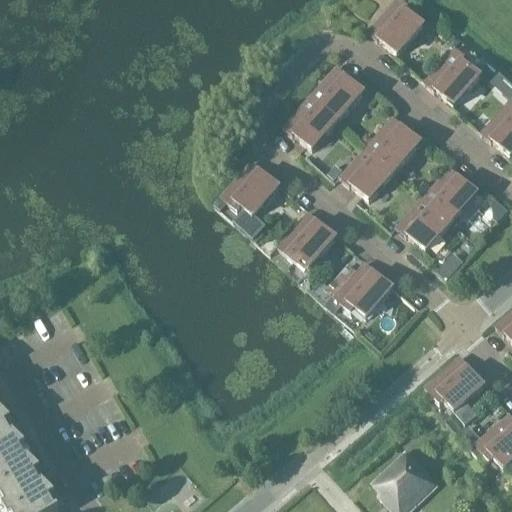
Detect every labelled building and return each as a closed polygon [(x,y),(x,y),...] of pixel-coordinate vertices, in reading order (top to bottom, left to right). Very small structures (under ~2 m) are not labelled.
[(377,47),(379,45),(397,61),(423,32),(411,21),(415,17),(398,2),(367,37),(377,47)] [(453,39),(446,47),(448,49),(453,53),(460,45),(453,39)] [(472,67),(455,53),(424,88),(434,97),(436,95),(453,111),(479,82),(468,72),(472,67)] [(336,71),(309,102),(338,127),(363,98),(345,82),(347,81),(336,71)] [(511,88),(502,98),(510,105),(511,103),(511,102),(511,88)] [(338,127),(309,102),(282,132),(293,141),(294,140),(312,155),(338,127)] [(480,138),(491,148),(492,146),(510,162),(511,159),(511,103),(510,105),(480,138)] [(393,122),(366,152),(394,178),(420,149),(402,133),(404,131),(393,122)] [(367,136),(360,143),(366,149),(373,141),(367,136)] [(394,178),(366,152),(339,183),(349,192),(351,190),(369,206),(394,178)] [(216,206),(214,209),(220,214),(222,211),(226,207),(237,216),(241,212),(252,222),(278,193),(272,188),(260,177),(262,176),(252,166),(220,202),(216,206)] [(334,168),(324,178),(333,186),(342,175),(334,168)] [(450,172),(423,203),(451,228),(477,199),(459,183),(460,182),(450,172)] [(423,186),(415,195),(421,200),(429,191),(423,186)] [(451,228),(423,203),(396,233),(406,242),(408,241),(426,257),(451,228)] [(297,263),(309,273),(335,244),(317,228),(319,226),(308,217),(277,252),(293,267),(297,263)] [(466,244),(460,251),(468,258),(474,251),(466,244)] [(453,258),(435,277),(445,286),(446,286),(463,267),(453,258)] [(330,307),(327,310),(335,317),(338,314),(341,310),(350,317),(354,313),(366,324),(392,295),(385,289),(374,279),(376,277),(365,267),(357,277),(335,301),(333,303),(330,307)] [(348,270),(336,284),(344,291),(357,277),(348,270)] [(511,316),(495,331),(504,342),(506,340),(511,347),(511,316)] [(469,372),(460,361),(424,392),(439,409),(443,405),(454,417),(483,392),(468,373),(469,372)] [(0,502),(5,511),(54,511),(52,507),(56,504),(44,492),(43,492),(37,482),(42,479),(29,467),(27,468),(21,458),(27,455),(14,442),(12,444),(6,433),(12,430),(0,418),(0,502)] [(474,450),(469,454),(476,462),(481,458),(488,467),(493,463),(503,475),(511,467),(511,421),(510,419),(481,443),(474,450)] [(469,430),(462,436),(466,441),(474,450),(481,443),(469,430)] [(370,488),(380,497),(377,499),(388,511),(412,511),(436,490),(405,456),(370,488)]
